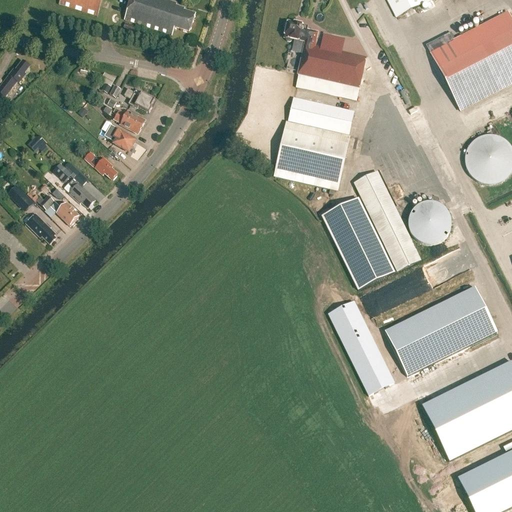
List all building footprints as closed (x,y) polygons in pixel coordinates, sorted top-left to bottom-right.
[(102,0),(60,0),(59,6),(97,18),(102,0)] [(189,35),(196,16),(184,12),(185,10),(176,7),(177,5),(160,0),(131,0),(124,21),(172,37),(174,30),(189,35)] [(424,5),(421,0),(386,0),(396,19),(424,5)] [(449,35),(426,47),(460,113),(511,86),(511,20),(509,15),(454,44),(449,35)] [(288,23),(288,24),(287,23),(286,24),(285,24),(284,25),(284,26),(284,27),(284,28),(284,29),(285,29),(285,30),(286,30),(284,39),(286,40),(286,41),(286,42),(287,43),(288,44),(289,44),(290,44),(290,43),(291,43),(292,42),(292,41),(306,44),(296,89),(356,103),(366,59),(337,53),(339,47),(327,44),(325,50),(315,48),(318,34),(307,32),(308,28),(288,23)] [(133,34),(135,28),(125,25),(123,30),(133,34)] [(17,84),(19,85),(24,79),(22,78),(30,69),(28,68),(28,66),(25,64),(24,65),(23,63),(16,72),(14,71),(0,88),(0,96),(5,100),(17,84)] [(107,95),(111,89),(106,86),(102,92),(107,95)] [(114,87),(109,96),(115,100),(121,90),(114,87)] [(149,115),(156,103),(155,102),(149,99),(148,97),(144,95),(142,95),(141,96),(136,93),(135,94),(128,91),(124,98),(131,102),(128,106),(137,111),(138,110),(149,115)] [(354,114),(293,100),(288,124),(349,138),(354,114)] [(117,105),(111,102),(108,107),(114,110),(117,105)] [(109,117),(112,113),(107,109),(104,113),(109,117)] [(142,130),(145,124),(135,119),(135,117),(127,113),(126,116),(119,112),(116,117),(142,130)] [(139,136),(142,130),(116,117),(114,122),(121,126),(120,127),(129,132),(130,131),(139,136)] [(338,194),(341,181),(350,139),(286,124),(274,179),(338,194)] [(129,154),(135,143),(125,137),(125,136),(118,132),(113,140),(115,141),(113,143),(115,144),(114,146),(116,147),(129,154)] [(29,146),(37,152),(41,147),(33,140),(29,146)] [(90,155),(85,161),(90,165),(95,171),(103,178),(104,176),(111,182),(112,181),(113,182),(117,178),(116,177),(117,176),(111,171),(113,169),(104,161),(101,164),(95,159),(90,155)] [(88,182),(69,164),(64,170),(72,177),(71,178),(82,188),(88,182)] [(72,177),(60,166),(53,174),(65,184),(71,178),(72,177)] [(420,262),(377,175),(355,186),(398,273),(420,262)] [(88,211),(95,202),(73,182),(68,187),(73,192),(69,196),(80,206),(82,205),(88,211)] [(55,196),(62,202),(67,197),(60,191),(55,196)] [(55,204),(48,197),(44,202),(41,199),(37,203),(46,212),(55,204)] [(27,199),(22,206),(32,213),(37,206),(27,199)] [(358,200),(321,218),(358,293),(395,275),(358,200)] [(408,208),(413,246),(450,242),(446,203),(408,208)] [(57,215),(69,228),(70,227),(72,227),(75,224),(74,222),(79,218),(67,205),(62,210),(56,204),(51,209),(57,215)] [(47,225),(45,226),(36,216),(26,226),(40,240),(42,239),(50,247),(56,241),(54,239),(56,237),(50,231),(51,229),(47,225)] [(407,379),(497,335),(475,289),(385,334),(407,379)] [(511,364),(511,362),(420,406),(451,469),(511,438),(511,364)] [(511,453),(457,481),(472,511),(507,511),(511,510),(511,453)]
